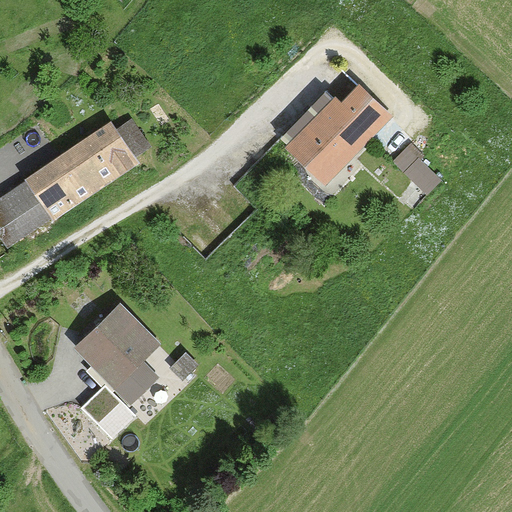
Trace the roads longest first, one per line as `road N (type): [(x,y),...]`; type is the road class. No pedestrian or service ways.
road 1 (track): [(0,286),(217,149),(321,47)]
road 2 (residential): [(0,366),(95,511)]
